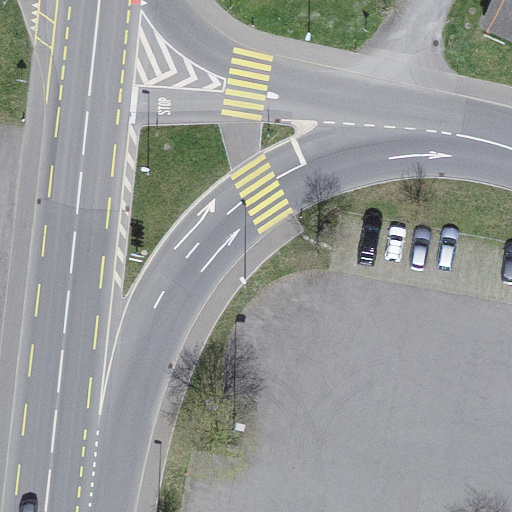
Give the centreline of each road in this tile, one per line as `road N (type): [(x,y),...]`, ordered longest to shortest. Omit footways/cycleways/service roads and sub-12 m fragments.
road 1 (primary): [(107,511),(146,332),(191,260),(261,194),(403,128)]
road 2 (primary): [(46,511),(87,123)]
road 3 (primary): [(319,97),(135,106),(87,123)]
road 4 (primary): [(319,97),(249,71),(194,36),(163,0)]
road 5 (primary): [(56,0),(87,123)]
road 6 (primary): [(87,123),(99,0)]
